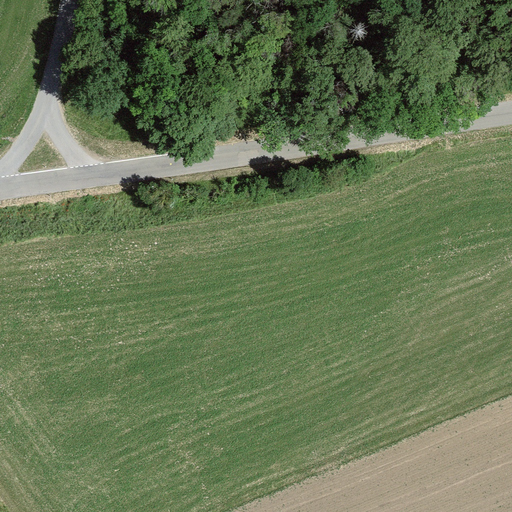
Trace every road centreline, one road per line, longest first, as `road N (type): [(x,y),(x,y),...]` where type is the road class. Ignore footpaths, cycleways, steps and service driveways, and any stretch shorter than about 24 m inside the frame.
road 1 (tertiary): [(511,117),(0,188)]
road 2 (track): [(69,0),(45,106),(0,174)]
